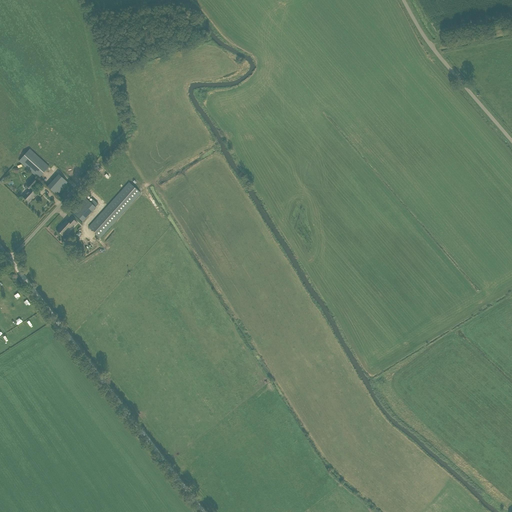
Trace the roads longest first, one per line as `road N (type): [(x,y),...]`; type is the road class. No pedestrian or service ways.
road 1 (track): [(9,258),(201,511)]
road 2 (unclassified): [(511,142),(428,44),(402,0)]
